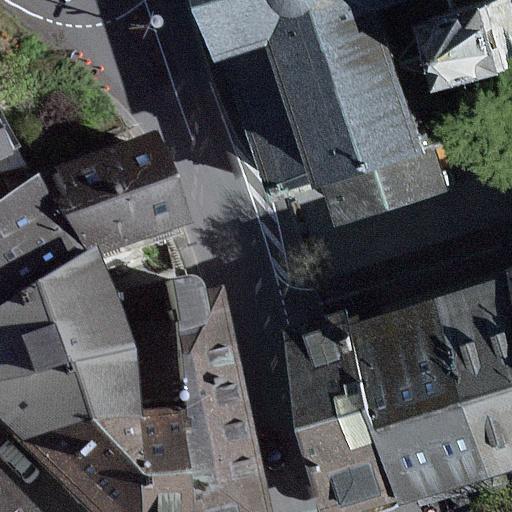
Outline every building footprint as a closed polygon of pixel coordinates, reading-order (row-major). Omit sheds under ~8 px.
[(506,0),(452,16),(447,0),(215,0),(230,50),(274,196),(325,181),(340,229),(454,195),(438,144),(486,129),(471,79),(484,75),(511,66),(511,9),(509,0),(506,0)] [(0,127),(0,204),(20,192),(34,183),(19,159),(0,127)] [(174,234),(151,150),(34,183),(80,260),(174,234)] [(0,204),(0,305),(80,260),(34,183),(20,192),(0,204)] [(110,305),(80,260),(0,305),(0,423),(18,443),(92,418),(141,414),(118,357),(110,305)] [(511,468),(511,273),(466,286),(453,289),(502,471),(511,468)] [(455,483),(502,471),(453,289),(379,309),(367,312),(415,494),(455,483)] [(141,414),(182,407),(193,511),(244,511),(213,290),(110,305),(118,357),(141,414)] [(346,511),(349,511),(415,494),(367,312),(364,304),(301,328),(315,391),(346,511)] [(141,414),(92,418),(18,443),(66,494),(87,511),(193,511),(182,407),(141,414)] [(38,511),(0,472),(0,511),(38,511)]
